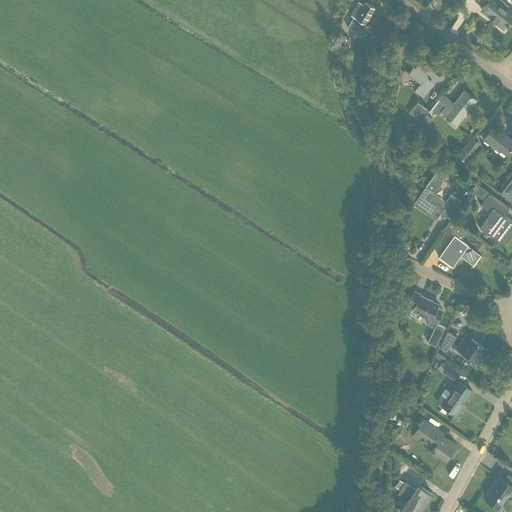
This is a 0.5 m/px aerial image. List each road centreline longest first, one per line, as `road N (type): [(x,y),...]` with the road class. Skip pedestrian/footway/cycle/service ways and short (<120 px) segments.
road 1 (residential): [(444,511),(511,385)]
road 2 (residential): [(511,86),(400,0)]
